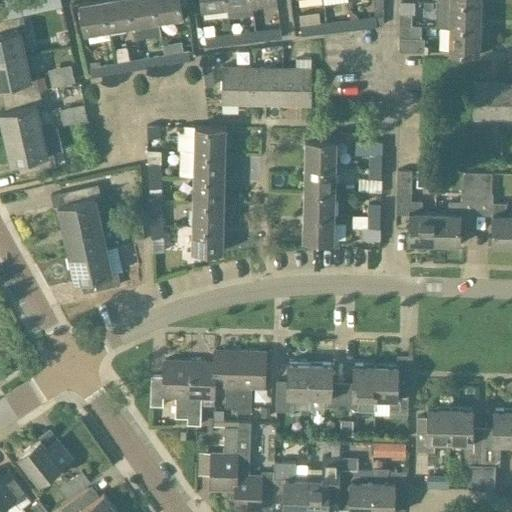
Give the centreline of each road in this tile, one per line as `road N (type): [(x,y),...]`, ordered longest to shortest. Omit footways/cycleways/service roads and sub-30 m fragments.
road 1 (residential): [(76,365),(131,330),(204,301),(264,289),(511,291)]
road 2 (residential): [(174,511),(76,365)]
road 3 (residential): [(76,365),(0,238)]
